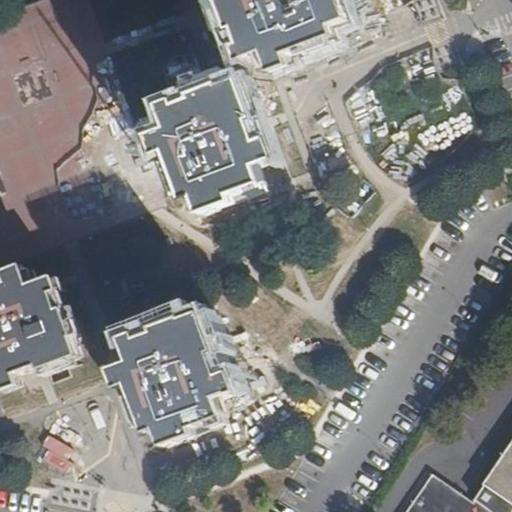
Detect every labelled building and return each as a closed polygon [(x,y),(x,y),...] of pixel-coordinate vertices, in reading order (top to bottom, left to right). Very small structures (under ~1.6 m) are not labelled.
[(0,269),(158,210),(168,206),(109,47),(90,0),(41,0),(0,15),(0,269)] [(274,67),(295,59),(293,55),(336,40),(332,30),(354,22),(348,7),(341,8),(337,0),(232,0),(233,1),(225,4),(236,32),(243,30),(254,59),(269,53),(274,67)] [(409,6),(392,8),(394,24),(411,22),(409,6)] [(206,214),(222,208),(219,203),(267,185),(261,168),(274,163),(267,143),(263,144),(256,122),(259,121),(247,87),(228,93),(226,86),(198,96),(200,104),(170,114),(176,130),(162,135),(168,154),(174,153),(189,196),(199,193),(206,214)] [(48,372),(83,359),(76,341),(83,338),(73,310),(67,312),(54,281),(39,287),(35,274),(15,281),(16,285),(0,291),(0,372),(1,372),(6,387),(26,379),(25,376),(46,367),(48,372)] [(192,326),(189,319),(159,329),(162,336),(132,347),(138,363),(124,367),(131,387),(136,386),(151,429),(161,426),(167,447),(184,441),(182,435),(230,418),(224,401),(237,396),(230,376),(226,377),(218,355),(222,353),(210,320),(192,326)] [(411,511),(511,511),(511,445),(474,502),(464,495),(436,476),(411,511)] [(407,511),(411,511),(436,476),(433,475),(407,511)]
